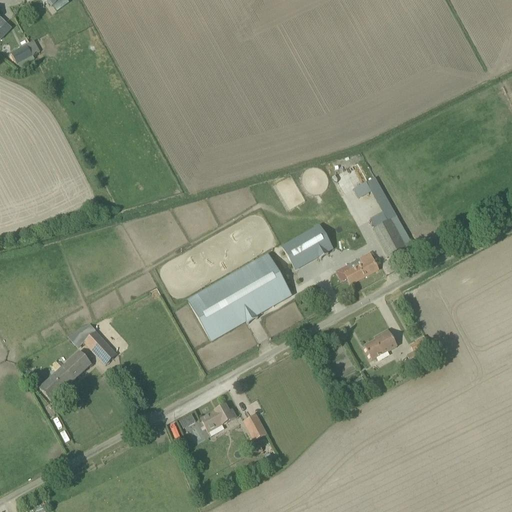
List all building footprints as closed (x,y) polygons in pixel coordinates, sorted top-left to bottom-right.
[(66,0),(61,0),(52,7),(53,9),(57,13),(69,4),(67,1),(66,0)] [(34,42),(11,55),(17,67),(33,58),(33,57),(40,53),(34,42)] [(374,229),(386,253),(391,262),(407,253),(389,221),(374,229)] [(282,251),(281,251),(294,274),(332,253),(324,237),(320,230),(282,251)] [(378,271),(370,256),(369,255),(359,260),(347,266),(347,267),(350,272),(344,275),(350,286),(378,271)] [(290,296),(268,258),(188,304),(210,342),(245,322),(255,316),(290,296)] [(364,348),(371,362),(397,348),(388,332),(373,340),(375,342),(364,348)] [(116,357),(108,348),(95,334),(84,344),(97,358),(105,367),(116,357)] [(411,366),(432,356),(424,340),(410,347),(413,353),(406,356),(411,366)] [(39,390),(50,403),(91,366),(79,353),(39,390)] [(380,387),(377,381),(370,385),(373,390),(380,387)] [(217,430),(222,427),(235,420),(232,412),(229,414),(225,407),(214,413),(201,421),(208,434),(217,429),(217,430)] [(191,416),(179,423),(183,430),(195,423),(191,416)] [(256,442),(266,437),(267,436),(256,417),(243,424),(254,444),(254,443),(257,448),(251,451),(255,457),(263,452),(259,446),(256,442)] [(106,438),(116,433),(114,429),(104,433),(106,438)]
